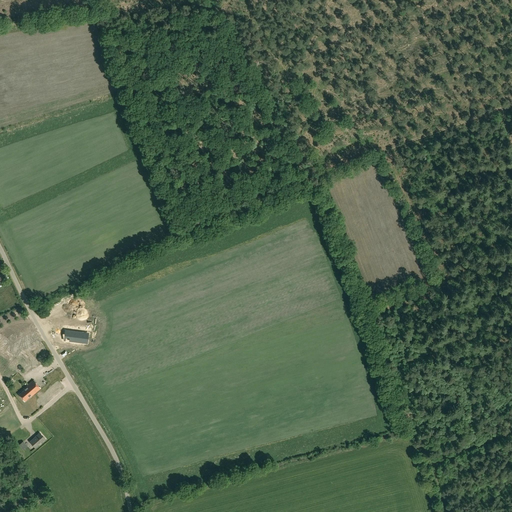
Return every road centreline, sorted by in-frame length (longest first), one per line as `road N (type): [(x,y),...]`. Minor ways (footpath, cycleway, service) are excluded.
road 1 (unclassified): [(131,511),(115,451),(0,245)]
road 2 (track): [(449,511),(433,463),(511,435)]
